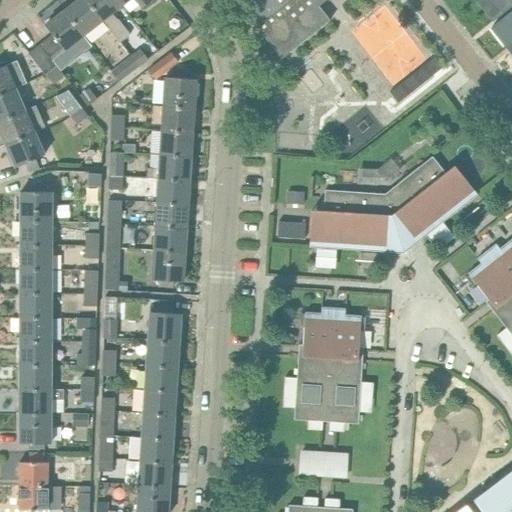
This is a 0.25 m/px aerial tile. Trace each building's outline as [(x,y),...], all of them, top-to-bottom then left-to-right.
[(83,36),(103,21),(86,0),(77,0),(64,10),(83,36)] [(130,35),(112,13),(122,6),(117,0),(86,0),(103,21),(103,20),(120,42),(130,35)] [(150,3),(147,0),(117,0),(122,6),(129,0),(136,0),(143,8),(150,3)] [(234,0),(254,25),(255,24),(281,58),(283,58),(282,57),(329,20),(329,21),(330,20),(314,0),(324,0),(325,0),(324,0),(234,0)] [(401,0),(391,0),(363,21),(403,73),(437,47),(401,0)] [(492,22),(503,13),(492,0),(478,0),(477,1),(492,22)] [(492,0),(503,13),(511,6),(511,4),(508,0),(492,0)] [(83,36),(64,10),(45,25),(52,34),(40,43),(57,65),(69,56),(70,57),(79,51),(73,44),(83,36)] [(507,47),(511,42),(511,11),(507,15),(492,27),(507,47)] [(40,44),(28,53),(45,74),(57,65),(40,44)] [(138,66),(148,59),(141,49),(131,57),(138,66)] [(155,79),(177,62),(171,53),(149,70),(155,79)] [(398,102),(436,73),(443,67),(435,56),(389,91),(398,102)] [(119,81),(138,66),(131,57),(112,72),(119,81)] [(9,75),(23,69),(20,60),(6,66),(6,65),(0,67),(0,94),(15,88),(9,75)] [(53,84),(64,75),(57,66),(46,75),(53,84)] [(187,78),(187,73),(172,72),(172,77),(165,77),(163,106),(194,108),(196,79),(187,78)] [(106,79),(93,84),(98,97),(111,91),(106,79)] [(15,88),(0,94),(0,120),(25,110),(24,108),(21,101),(15,88)] [(88,106),(97,99),(88,88),(79,95),(88,106)] [(71,117),(82,108),(75,99),(64,107),(71,117)] [(25,110),(0,120),(0,131),(6,145),(35,132),(34,132),(45,127),(36,105),(25,110)] [(193,132),(194,108),(163,106),(162,130),(193,132)] [(78,126),(89,117),(82,108),(71,117),(78,126)] [(125,128),(125,116),(112,115),(111,128),(125,128)] [(124,141),(125,128),(111,128),(111,140),(124,141)] [(191,156),(193,132),(162,130),(160,154),(191,156)] [(29,172),(49,166),(35,132),(6,145),(15,167),(25,163),(29,172)] [(123,176),(124,153),(110,153),(109,175),(123,176)] [(190,180),(191,156),(160,154),(159,169),(147,168),(147,177),(190,180)] [(445,173),(432,156),(392,188),(393,189),(394,189),(396,191),(387,199),(375,198),(375,194),(376,194),(377,193),(325,190),(324,210),(312,210),(309,247),(383,252),(383,250),(381,250),(382,244),(401,245),(417,233),(420,238),(419,239),(420,240),(478,194),(455,166),(445,173)] [(101,187),(102,174),(88,173),(88,186),(101,187)] [(123,190),(123,176),(109,175),(108,190),(123,190)] [(188,204),(190,180),(147,177),(147,178),(158,179),(157,202),(188,204)] [(46,192),(46,186),(30,186),(30,192),(21,192),(20,217),(53,217),(53,192),(46,192)] [(287,191),(286,203),(303,204),(304,192),(287,191)] [(187,228),(188,204),(157,202),(155,226),(187,228)] [(121,225),(122,211),(107,211),(107,224),(121,225)] [(53,242),(53,217),(20,217),(20,242),(53,242)] [(121,247),(121,225),(107,224),(106,246),(121,247)] [(185,252),(187,228),(155,226),(154,250),(185,252)] [(99,246),(100,233),(85,233),(85,246),(99,246)] [(511,238),(500,248),(496,244),(486,251),(511,283),(511,238)] [(52,267),(53,242),(20,242),(20,267),(52,267)] [(99,259),(99,246),(85,246),(85,259),(99,259)] [(119,290),(121,247),(106,246),(105,290),(119,290)] [(183,282),(185,252),(154,250),(152,280),(159,280),(158,286),(173,287),(174,281),(183,282)] [(511,283),(486,251),(477,258),(481,263),(468,273),(495,307),(492,310),(506,328),(497,335),(511,354),(511,283)] [(52,292),(52,267),(20,267),(20,292),(52,292)] [(98,294),(98,271),(84,270),(83,293),(98,294)] [(52,317),(52,292),(20,292),(20,317),(52,317)] [(97,319),(98,294),(83,293),(83,306),(75,306),(74,319),(77,319),(97,319)] [(148,341),(179,343),(181,314),(172,313),(172,307),(150,306),(148,332),(148,341)] [(326,422),(334,308),(322,307),(321,313),(305,312),(302,356),(298,355),(297,378),(285,377),(283,407),(295,408),(294,419),(308,421),(308,429),(322,430),(323,421),(326,422)] [(371,412),(373,383),(361,382),(362,359),(358,359),(361,315),(345,315),(345,308),(334,308),(326,422),(330,422),(329,431),(344,432),(344,423),(358,424),(359,412),(371,412)] [(52,343),(52,317),(20,317),(20,342),(52,343)] [(96,342),(97,319),(77,319),(77,329),(82,329),(82,341),(96,342)] [(117,339),(117,319),(103,319),(103,339),(117,339)] [(95,366),(96,342),(82,341),(82,353),(76,353),(76,365),(95,366)] [(178,367),(179,343),(148,341),(146,365),(178,367)] [(52,368),(52,343),(20,342),(20,368),(52,368)] [(116,363),(117,350),(103,350),(103,363),(116,363)] [(116,376),(116,363),(103,363),(102,375),(116,376)] [(176,392),(178,367),(146,365),(144,390),(176,392)] [(52,393),(52,368),(20,368),(20,393),(52,393)] [(386,404),(386,373),(374,373),(374,403),(386,404)] [(95,377),(87,377),(81,377),(81,390),(94,390),(95,377)] [(94,403),(94,390),(81,390),(80,402),(94,403)] [(175,417),(176,392),(144,390),(143,415),(175,417)] [(52,393),(20,393),(20,418),(51,418),(52,402),(62,402),(62,393),(52,393)] [(115,413),(115,399),(101,398),(101,413),(115,413)] [(114,436),(115,424),(115,413),(101,413),(101,424),(100,436),(114,436)] [(173,442),(175,417),(143,415),(141,440),(173,442)] [(51,443),(51,424),(51,418),(20,418),(19,443),(29,443),(29,449),(44,449),(44,443),(51,443)] [(113,457),(114,447),(114,436),(100,436),(100,446),(99,457),(113,457)] [(171,467),(173,442),(141,440),(140,465),(171,467)] [(345,477),(347,455),(302,452),(300,474),(345,477)] [(44,464),(44,453),(29,453),(29,462),(19,462),(19,486),(47,486),(48,464),(44,464)] [(113,472),(113,457),(99,457),(99,471),(113,472)] [(170,492),(171,467),(140,465),(138,490),(170,492)] [(511,511),(511,470),(502,477),(503,478),(474,499),(476,501),(468,507),(466,505),(457,511),(511,511)] [(47,510),(47,486),(19,486),(19,510),(39,510),(47,510)] [(168,511),(170,492),(138,490),(136,511),(168,511)] [(90,510),(91,493),(82,493),(81,509),(90,510)] [(317,507),(318,498),(303,497),(303,506),(289,505),(288,511),(320,511),(321,507),(317,507)] [(339,508),(339,499),(325,498),(324,507),(321,507),(320,511),(352,511),(353,509),(339,508)] [(107,511),(108,501),(98,501),(97,511),(107,511)]
